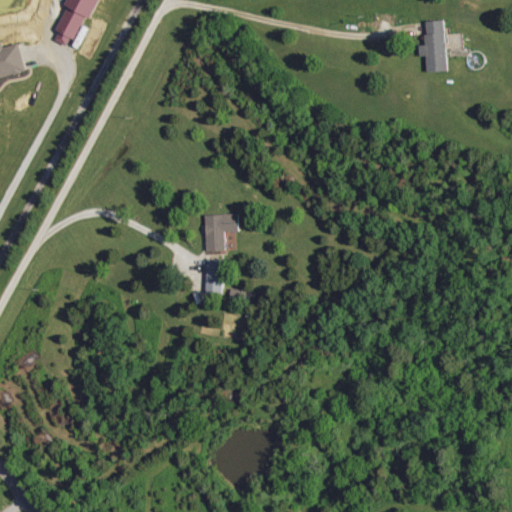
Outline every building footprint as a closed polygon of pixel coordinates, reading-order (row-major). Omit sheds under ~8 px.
[(96,0),(70,0),(52,38),(72,48),(96,0)] [(422,56),(428,56),(428,71),(448,70),(447,20),(427,20),(428,45),(421,45),(422,56)] [(0,76),(26,71),(20,43),(4,47),(2,41),(0,41),(0,76)] [(239,213),(206,215),(207,237),(227,236),(226,232),(240,231),(239,213)] [(207,293),(224,294),(225,260),(208,260),(207,293)]
